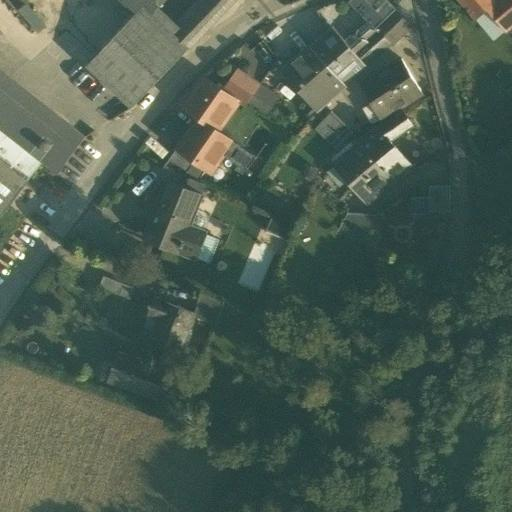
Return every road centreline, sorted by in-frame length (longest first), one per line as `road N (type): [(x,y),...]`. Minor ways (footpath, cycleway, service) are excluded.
road 1 (track): [(421,0),(457,141),(467,228),(408,373),(398,425),(407,511)]
road 2 (residential): [(0,315),(129,137),(248,18),(285,0)]
